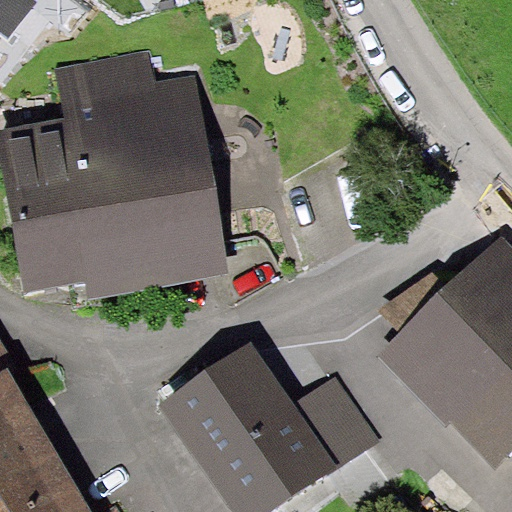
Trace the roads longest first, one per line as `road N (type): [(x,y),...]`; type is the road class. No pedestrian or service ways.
road 1 (residential): [(107,409),(511,180)]
road 2 (tertiary): [(511,170),(404,36),(386,0)]
road 3 (residential): [(0,300),(107,409)]
road 4 (residential): [(107,409),(172,511)]
